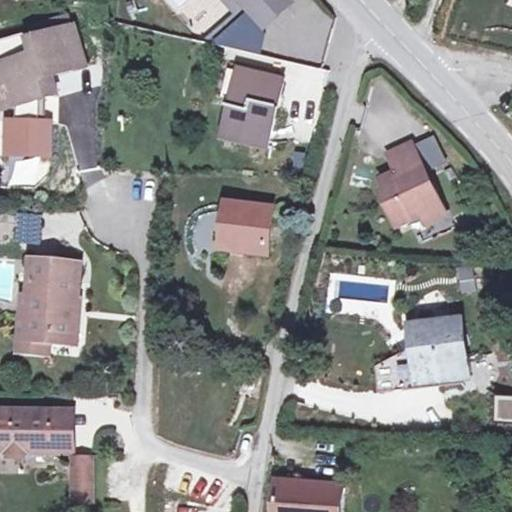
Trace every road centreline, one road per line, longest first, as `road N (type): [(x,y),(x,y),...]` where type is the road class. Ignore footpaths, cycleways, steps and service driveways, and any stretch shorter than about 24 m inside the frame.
road 1 (residential): [(371,14),(267,419),(254,511)]
road 2 (secondary): [(511,163),(413,61)]
